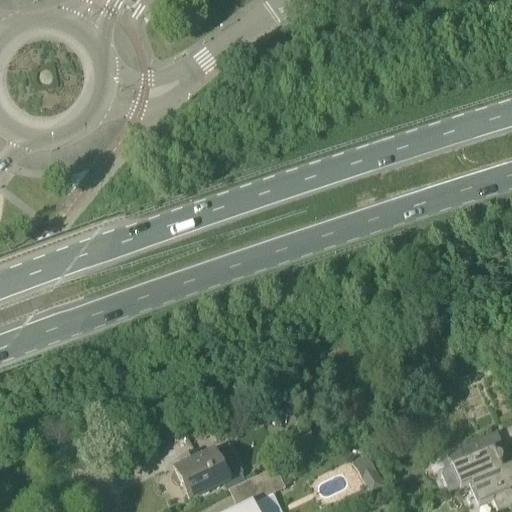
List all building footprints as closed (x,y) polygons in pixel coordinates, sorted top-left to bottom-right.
[(352,427),(382,411),(371,391),(341,407),(352,427)] [(216,442),(235,434),(228,419),(209,427),(216,442)] [(459,446),(444,452),(446,456),(440,459),(444,469),(442,479),(449,493),(468,484),(469,486),(502,472),(500,465),(501,464),(502,461),(500,456),(497,455),(496,456),(493,450),(480,455),(475,444),(461,450),(459,446)] [(174,474),(175,475),(173,476),(173,478),(173,481),(173,483),(175,484),(176,486),(178,486),(180,487),(188,503),(226,484),(219,469),(227,466),(221,454),(213,457),(212,456),(199,462),(195,455),(180,462),(183,469),(174,474)] [(377,475),(366,458),(352,467),(363,484),(377,475)] [(479,508),(482,507),(493,502),(497,511),(501,511),(511,507),(511,503),(508,496),(511,494),(511,469),(511,467),(502,472),(469,486),(479,508)] [(261,502),(285,491),(276,470),(251,481),(261,502)] [(251,511),(246,502),(225,511),(251,511)]
